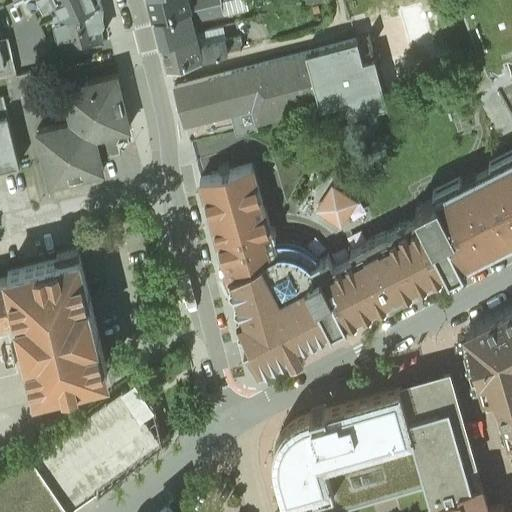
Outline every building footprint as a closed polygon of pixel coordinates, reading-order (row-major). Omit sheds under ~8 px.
[(28,0),(32,9),(50,0),(28,0)] [(100,0),(93,0),(64,14),(63,13),(52,18),(56,31),(63,30),(66,43),(102,35),(99,20),(102,18),(104,15),(104,13),(100,0)] [(57,0),(63,13),(64,14),(93,0),(57,0)] [(151,0),(155,13),(206,2),(214,0),(151,0)] [(214,0),(206,2),(209,14),(237,7),(235,0),(214,0)] [(511,0),(460,0),(459,1),(484,66),(486,68),(492,66),(493,67),(498,69),(502,67),(504,63),(503,59),(511,54),(511,0)] [(206,2),(155,13),(162,39),(195,30),(202,29),(200,25),(199,25),(194,28),(192,17),(197,17),(209,14),(206,2)] [(404,14),(372,22),(381,60),(414,52),(404,14)] [(195,30),(162,39),(168,64),(201,56),(199,46),(195,30)] [(0,64),(5,63),(3,52),(11,50),(8,36),(0,37),(0,64)] [(357,36),(174,85),(184,123),(240,109),(241,111),(253,108),(256,121),(345,98),(349,111),(387,102),(374,54),(364,56),(357,36)] [(224,36),(215,38),(218,51),(227,49),(226,43),(224,36)] [(215,38),(205,41),(199,46),(201,56),(218,51),(215,38)] [(5,63),(0,64),(0,75),(16,73),(11,50),(3,52),(5,63)] [(511,80),(510,81),(504,63),(502,67),(498,69),(493,67),(492,66),(486,68),(511,114),(511,80)] [(39,68),(6,76),(11,97),(44,90),(39,68)] [(71,120),(37,129),(50,183),(104,170),(102,159),(106,158),(121,134),(119,129),(130,126),(116,73),(62,86),(71,120)] [(4,94),(0,94),(0,166),(20,161),(4,94)] [(511,148),(488,161),(492,167),(464,181),(460,174),(431,189),(434,195),(413,205),(417,213),(384,230),(383,229),(348,246),(352,252),(332,262),(327,251),(317,256),(312,250),(308,247),(303,244),(298,241),(291,239),(285,238),(279,237),(272,238),(251,163),(200,178),(228,274),(229,274),(237,294),(235,295),(240,310),(253,335),(250,337),(246,340),(258,365),(262,363),(264,365),(268,360),(273,357),(276,356),(280,354),(287,353),(292,353),(293,355),(305,348),(305,347),(335,332),(336,334),(353,326),(348,314),(363,307),(372,310),(373,302),(378,299),(386,303),(388,294),(390,299),(405,292),(402,287),(411,291),(412,282),(419,279),(427,283),(429,274),(434,271),(442,275),(443,267),(447,265),(450,271),(511,240),(511,148)] [(323,180),(307,217),(339,231),(355,194),(323,180)] [(57,255),(6,267),(7,273),(0,274),(0,317),(17,313),(34,388),(63,381),(64,383),(79,379),(79,378),(107,371),(77,245),(56,250),(57,255)] [(511,306),(465,330),(484,394),(495,391),(509,438),(511,437),(511,306)] [(57,429),(0,468),(0,511),(60,511),(88,493),(95,488),(98,491),(163,440),(154,406),(135,378),(58,431),(57,429)] [(273,449),(274,467),(284,502),(285,502),(287,511),(320,511),(426,482),(430,498),(459,489),(458,484),(478,479),(472,460),(466,462),(449,401),(409,412),(400,382),(304,410),(289,418),(278,432),(273,449)] [(505,511),(502,502),(488,506),(480,478),(478,479),(458,484),(459,489),(430,498),(433,511),(505,511)] [(173,511),(171,504),(166,502),(153,511),(173,511)]
